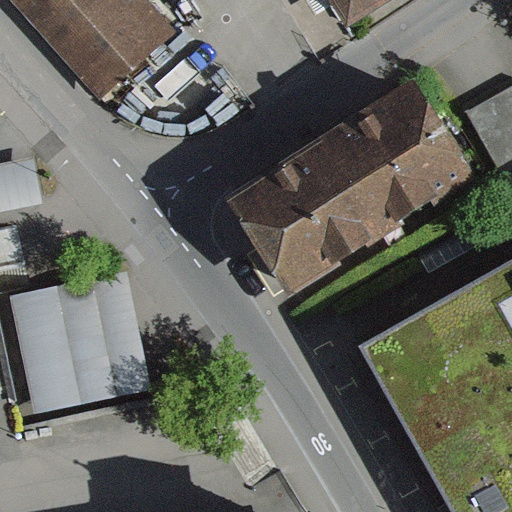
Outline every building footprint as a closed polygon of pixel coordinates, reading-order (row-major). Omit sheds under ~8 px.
[(183,34),(149,0),(29,0),(121,94),(183,34)] [(408,0),(340,0),(362,32),(408,0)] [(511,88),(475,109),(511,174),(511,88)] [(479,191),(424,103),(360,143),(320,168),(243,216),(299,304),(479,191)] [(26,152),(0,157),(0,203),(36,196),(26,152)] [(132,263),(5,291),(32,415),(159,387),(132,263)] [(511,511),(511,280),(358,367),(438,511),(511,511)] [(301,511),(300,501),(227,511),(301,511)]
